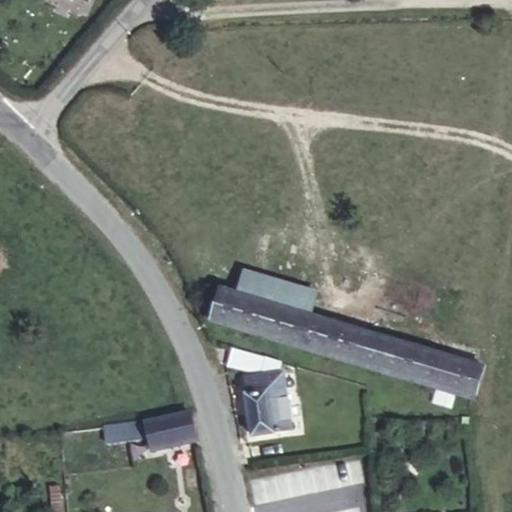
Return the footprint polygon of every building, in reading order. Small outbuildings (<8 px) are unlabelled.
[(264,260),(255,280),(324,309),(333,288),(264,260)] [(255,280),(239,274),(223,311),(471,411),(486,375),(324,309),(255,280)] [(255,369),(226,357),(220,371),(249,383),(255,369)] [(269,438),(281,436),(277,396),(243,399),(250,462),(271,460),(269,438)] [(106,428),(108,445),(150,439),(152,452),(197,442),(191,413),(145,423),(106,428)] [(283,459),(281,436),(269,438),(271,460),(283,459)]
